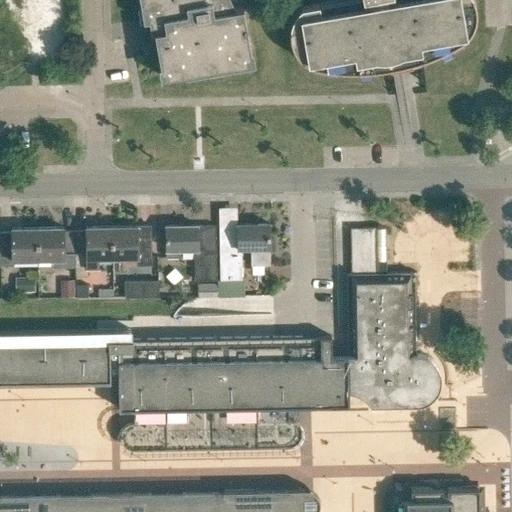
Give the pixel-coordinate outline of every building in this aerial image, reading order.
[(140,0),(143,20),(138,21),(141,36),(155,33),(162,76),(253,61),(243,7),(233,8),(229,0),(140,0)] [(343,0),(302,7),(296,14),(292,22),(290,31),(291,41),(294,49),(299,57),(308,63),(318,67),(328,68),(373,70),(391,67),(409,63),(441,52),(451,47),(462,41),(469,35),(473,27),(476,19),(477,9),(474,0),(343,0)] [(220,279),(242,278),(241,249),(251,249),(251,266),(270,266),(269,249),(270,249),(269,224),(238,225),(238,226),(218,226),(220,279)] [(214,225),(209,225),(164,226),(165,251),(193,250),(194,279),(216,279),(214,225)] [(112,227),(112,260),(137,259),(137,265),(150,264),(150,231),(139,231),(139,226),(112,227)] [(364,276),(383,276),(383,226),(348,226),(348,271),(364,271),(364,276)] [(98,260),(112,260),(112,227),(87,227),(87,232),(74,232),(74,266),(75,266),(75,275),(87,275),(87,266),(98,266),(98,260)] [(0,236),(0,266),(12,266),(12,260),(38,260),(38,250),(38,228),(12,228),(12,232),(0,233),(0,236)] [(74,266),(74,232),(64,232),(64,228),(38,228),(38,250),(38,260),(52,260),(52,266),(74,266)] [(37,291),(37,277),(18,278),(18,292),(37,291)] [(61,280),(61,297),(75,297),(75,280),(61,280)] [(121,280),(121,296),(155,296),(155,280),(121,280)] [(218,296),(218,284),(198,284),(198,296),(218,296)] [(0,332),(0,380),(110,379),(109,374),(118,374),(118,408),(132,407),(133,422),(126,422),(121,426),(118,431),(118,438),(120,443),(126,447),(132,448),(291,448),(297,446),(301,442),(303,437),(302,431),(300,426),(295,423),(290,421),(289,408),(314,407),(320,399),(328,394),(338,391),(348,391),(348,359),(331,359),(331,337),(320,337),(320,345),(303,345),(302,337),(274,338),(273,296),(205,297),(200,298),(196,299),(191,300),(187,303),(183,305),(179,309),(176,312),(173,318),(170,324),(169,330),(169,339),(131,340),(131,331),(0,332)] [(462,482),(418,482),(418,489),(396,489),(387,497),(387,511),(484,511),(484,495),(478,495),(478,488),(462,488),(462,482)] [(222,489),(222,492),(221,511),(301,511),(301,488),(222,489)] [(221,511),(222,492),(0,494),(0,511),(221,511)]
